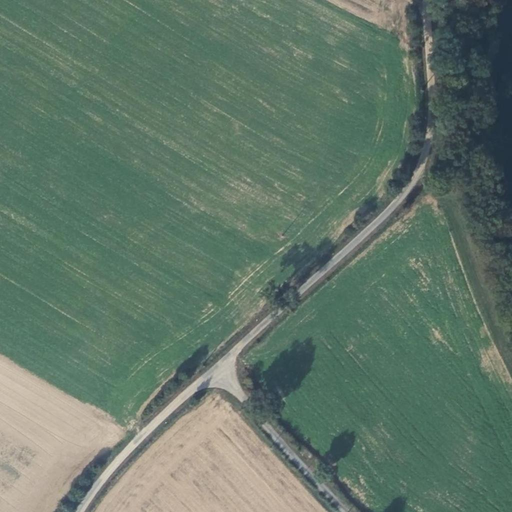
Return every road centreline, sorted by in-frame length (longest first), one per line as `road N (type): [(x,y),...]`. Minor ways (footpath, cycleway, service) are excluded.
road 1 (unclassified): [(214,368),(419,170),(432,120),(438,0)]
road 2 (unclassified): [(75,511),(125,447),(214,368)]
road 3 (unclassified): [(214,368),(346,511)]
